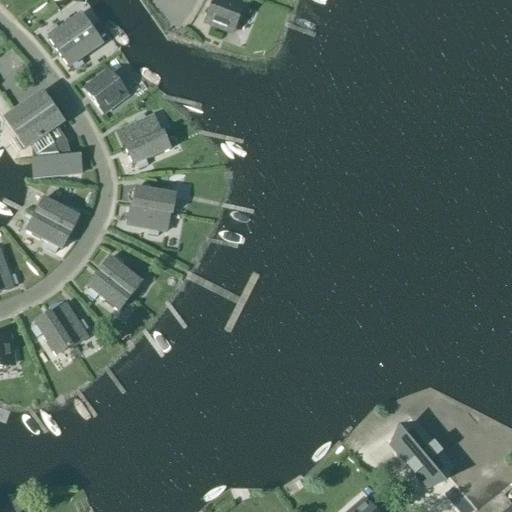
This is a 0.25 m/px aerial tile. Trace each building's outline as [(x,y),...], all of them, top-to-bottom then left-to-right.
[(224,0),(213,0),(204,24),(232,35),(243,7),(224,0)] [(57,54),(90,32),(80,17),(58,32),(55,27),(47,32),(50,37),(47,40),(57,54)] [(90,32),(57,54),(68,69),(71,67),(74,72),(83,66),(79,61),(100,46),(90,32)] [(126,97),(108,73),(84,91),(102,115),(126,97)] [(39,144),(42,141),(41,140),(62,125),(41,95),(8,118),(29,148),(37,142),(39,144)] [(160,136),(153,119),(149,121),(147,115),(137,119),(140,125),(116,135),(123,152),(125,151),(160,136)] [(147,168),(145,162),(169,152),(162,135),(160,136),(125,151),(132,168),(135,166),(138,172),(147,168)] [(30,158),(31,163),(31,165),(32,179),(80,175),(78,154),(30,158)] [(139,186),(138,192),(135,191),(131,209),(169,216),(171,216),(174,198),(148,194),(149,188),(139,186)] [(68,208),(65,213),(42,201),(34,217),(69,236),(78,220),(74,218),(77,213),(68,208)] [(131,209),(129,209),(126,227),(152,231),(151,237),(161,239),(162,233),(165,233),(169,216),(131,209)] [(69,236),(34,217),(25,233),(48,245),(46,251),(54,255),(57,250),(61,252),(69,236)] [(0,294),(12,290),(11,288),(17,286),(14,277),(8,279),(0,256),(0,294)] [(97,275),(129,299),(140,285),(120,269),(123,264),(115,258),(112,263),(108,260),(97,275)] [(129,299),(97,275),(86,289),(89,291),(85,296),(93,302),(97,298),(118,314),(129,299)] [(82,334),(87,331),(82,322),(77,326),(65,307),(50,317),(70,349),(71,351),(86,341),(82,334)] [(50,317),(49,315),(33,325),(35,328),(30,331),(36,340),(41,337),(55,358),(70,349),(50,317)] [(0,369),(13,368),(8,338),(0,339),(0,369)] [(412,431),(385,455),(421,495),(448,472),(412,431)] [(372,511),(363,502),(351,511),(372,511)]
